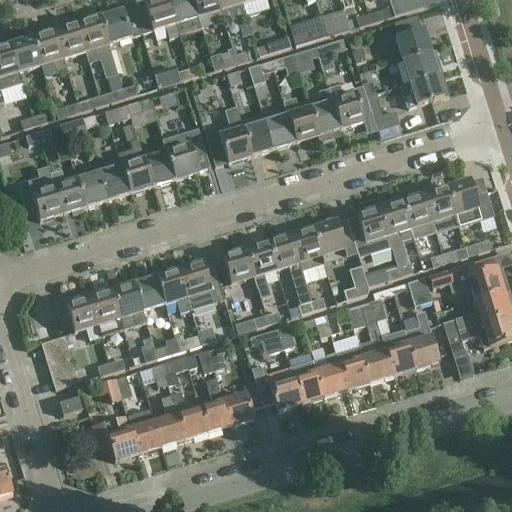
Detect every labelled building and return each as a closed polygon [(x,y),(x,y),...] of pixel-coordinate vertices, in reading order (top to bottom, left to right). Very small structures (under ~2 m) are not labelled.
[(167,2),(159,5),(157,0),(153,0),(145,3),(146,8),(134,12),(142,40),(164,33),(168,44),(178,40),(175,29),(167,2)] [(173,0),(167,2),(175,29),(197,23),(190,0),(173,0)] [(224,26),(220,15),(215,0),(190,0),(197,23),(200,32),(213,28),(213,30),(224,26)] [(215,0),(220,15),(243,8),(240,0),(215,0)] [(240,0),(243,8),(265,2),(265,1),(267,0),(240,0)] [(375,16),(387,10),(381,0),(370,0),(368,1),(375,16)] [(419,0),(404,0),(389,5),(394,21),(416,14),(423,12),(419,0)] [(369,18),(371,27),(394,21),(389,5),(388,5),(390,12),(369,18)] [(108,50),(142,40),(134,12),(99,23),(108,50)] [(327,41),(348,35),(342,15),(332,18),(319,21),(323,32),(324,32),(327,41)] [(253,35),(277,28),(274,18),(250,26),(253,35)] [(371,27),(369,18),(355,22),(358,32),(371,27)] [(402,65),(430,57),(423,34),(420,34),(416,21),(393,28),(398,41),(395,42),(402,65)] [(77,29),(89,68),(100,65),(106,83),(117,79),(123,78),(115,54),(110,56),(108,50),(99,23),(77,29)] [(67,74),(68,77),(89,70),(88,68),(89,68),(77,29),(76,24),(61,28),(63,34),(54,36),(66,75),(67,74)] [(324,32),(323,32),(311,36),(314,45),(327,41),(324,32)] [(31,43),(40,71),(53,67),(56,78),(66,75),(54,36),(31,43)] [(40,71),(31,43),(8,50),(17,78),(18,77),(40,71)] [(259,62),(269,59),(290,52),(287,43),(279,46),(256,53),(259,62)] [(316,52),(319,61),(323,75),(334,71),(330,58),(344,53),(342,44),(327,49),(316,52)] [(0,104),(1,104),(0,100),(0,95),(21,88),(18,77),(17,78),(8,50),(0,52),(0,104)] [(319,61),(316,52),(293,59),(299,77),(313,73),(310,64),(319,61)] [(355,68),(365,65),(361,53),(351,56),(355,68)] [(402,65),(409,87),(436,79),(434,71),(440,69),(435,55),(430,57),(402,65)] [(234,59),(237,69),(248,65),(245,56),(234,59)] [(237,69),(234,59),(222,63),(220,58),(209,61),(213,76),(237,69)] [(270,66),(273,75),(285,72),(288,81),(299,77),(293,59),(270,66)] [(273,75),(270,66),(247,73),(253,90),(265,87),(262,79),(273,75)] [(188,73),(191,83),(203,79),(200,70),(188,73)] [(191,83),(188,73),(176,77),(175,75),(153,81),(157,93),(179,87),(191,83)] [(32,93),(46,83),(40,74),(25,83),(32,93)] [(227,89),(240,85),(237,76),(225,80),(227,89)] [(444,85),(439,87),(436,79),(409,87),(399,90),(402,101),(412,98),(416,110),(449,100),(444,85)] [(365,100),(374,97),(371,86),(362,89),(365,100)] [(183,89),(161,93),(163,105),(185,101),(183,89)] [(328,93),(341,133),(363,127),(352,92),(341,95),(339,89),(328,93)] [(121,94),(124,103),(136,100),(133,90),(121,94)] [(341,133),(328,93),(317,96),(319,102),(307,106),(318,140),(320,147),(340,141),(338,134),(341,133)] [(124,103),(121,94),(109,98),(112,107),(124,103)] [(374,97),(365,100),(369,113),(379,111),(374,97)] [(318,140),(307,106),(297,109),(295,103),(282,106),(287,121),(295,147),(318,140)] [(76,108),(79,117),(91,113),(88,104),(76,108)] [(128,110),(131,119),(141,116),(138,106),(128,110)] [(79,117),(76,108),(54,114),(57,124),(79,117)] [(131,119),(128,110),(114,114),(103,117),(107,129),(128,123),(127,120),(131,119)] [(250,161),(242,134),(236,112),(224,116),(229,132),(205,139),(207,145),(214,170),(227,166),(227,168),(250,161)] [(376,136),(399,128),(395,116),(372,123),(376,136)] [(30,122),(33,131),(47,127),(44,117),(30,122)] [(82,124),(85,133),(96,130),(93,120),(82,124)] [(265,127),(273,154),(295,147),(287,121),(265,127)] [(33,131),(30,122),(19,125),(22,134),(33,131)] [(85,133),(82,124),(59,131),(63,146),(87,139),(85,133)] [(273,154),(265,127),(242,134),(250,161),(273,154)] [(166,157),(175,184),(197,178),(197,176),(210,172),(197,133),(162,144),(166,157)] [(38,137),(41,147),(52,143),(49,134),(38,137)] [(41,147),(38,137),(25,141),(27,151),(41,147)] [(152,191),(144,164),(137,143),(129,146),(131,153),(117,158),(121,171),(129,198),(152,191)] [(175,184),(166,157),(144,164),(152,191),(175,184)] [(62,219),(50,178),(48,171),(36,174),(38,182),(27,186),(30,193),(19,197),(26,220),(36,216),(39,226),(62,219)] [(99,178),(107,205),(129,198),(121,171),(99,178)] [(50,178),(62,219),(85,212),(77,185),(75,179),(63,183),(60,174),(50,178)] [(107,205),(99,178),(77,185),(85,212),(107,205)] [(203,185),(183,190),(185,199),(205,194),(203,185)] [(444,187),(458,230),(493,220),(486,197),(474,201),(469,186),(447,193),(445,187),(444,187)] [(458,230),(444,187),(430,191),(431,197),(424,200),(432,227),(435,237),(458,230)] [(409,234),(432,227),(424,200),(416,202),(414,196),(399,201),(409,234)] [(162,197),(137,203),(139,212),(164,206),(162,197)] [(397,238),(409,234),(399,201),(383,206),(385,211),(379,213),(387,241),(390,252),(395,268),(399,282),(412,278),(409,269),(407,269),(397,238)] [(97,224),(135,214),(132,204),(95,214),(97,224)] [(358,262),(390,252),(387,241),(379,213),(356,220),(346,224),(357,258),(358,262)] [(323,269),(357,258),(346,224),(338,226),(337,220),(310,228),(312,234),(323,269)] [(289,241),(301,276),(323,269),(312,234),(289,241)] [(288,272),(298,306),(309,303),(301,276),(289,241),(267,248),(276,275),(288,272)] [(467,261),(490,254),(487,245),(464,252),(467,261)] [(276,275),(267,248),(245,254),(254,282),(260,303),(270,301),(263,279),(276,275)] [(254,282),(245,254),(222,261),(230,289),(254,282)] [(442,259),(445,268),(456,264),(454,255),(442,259)] [(445,268),(442,259),(429,262),(432,272),(445,268)] [(503,297),(509,295),(506,285),(500,287),(492,262),(428,281),(432,293),(448,288),(451,299),(471,292),(475,305),(503,297)] [(191,315),(214,308),(202,268),(179,275),(187,303),(191,315)] [(366,292),(399,282),(395,268),(362,278),(366,292)] [(366,300),(367,295),(366,292),(362,278),(360,272),(347,275),(353,293),(343,296),(346,306),(358,302),(366,300)] [(191,315),(187,303),(179,275),(155,282),(164,310),(176,306),(180,319),(191,315)] [(164,310),(155,282),(133,289),(142,317),(164,310)] [(413,311),(431,305),(424,282),(406,288),(413,311)] [(217,285),(208,287),(210,296),(214,307),(223,304),(217,285)] [(370,293),(373,304),(400,297),(397,285),(370,293)] [(111,295),(120,323),(123,335),(134,331),(145,328),(142,317),(133,289),(111,295)] [(89,302),(97,330),(101,342),(123,335),(120,323),(111,295),(89,302)] [(510,319),(510,320),(511,319),(511,308),(507,310),(503,297),(475,305),(478,317),(442,328),(446,340),(510,319)] [(74,337),(97,330),(89,302),(81,305),(79,299),(59,306),(64,324),(70,323),(74,337)] [(310,306),(313,316),(325,312),(322,302),(310,306)] [(313,316),(310,306),(297,310),(300,319),(313,316)] [(383,355),(380,342),(375,326),(372,312),(370,312),(369,306),(347,313),(352,333),(365,330),(371,348),(357,352),(368,388),(391,381),(383,355)] [(372,312),(375,326),(386,323),(382,309),(372,312)] [(266,320),(268,329),(280,326),(277,316),(266,320)] [(407,347),(406,348),(414,374),(438,367),(430,340),(423,316),(414,319),(418,332),(404,337),(407,347)] [(333,317),(323,320),(329,340),(339,337),(333,317)] [(511,325),(510,320),(510,319),(446,340),(453,363),(466,359),(462,346),(479,341),(483,354),(511,344),(511,325)] [(268,329),(266,320),(253,324),(234,329),(237,339),(268,329)] [(329,340),(323,320),(314,323),(320,343),(329,340)] [(277,334),(283,354),(293,351),(287,331),(277,334)] [(283,354),(277,334),(263,338),(250,342),(252,349),(261,346),(265,359),(283,354)] [(414,374),(406,348),(407,347),(404,337),(403,335),(380,342),(383,355),(391,381),(414,374)] [(199,340),(202,350),(213,346),(211,337),(199,340)] [(179,357),(189,354),(202,350),(199,340),(183,345),(182,339),(174,341),(179,357)] [(43,360),(66,353),(62,341),(39,348),(43,360)] [(144,367),(156,363),(153,354),(152,349),(140,353),(144,367)] [(153,354),(156,363),(169,360),(166,350),(153,354)] [(216,352),(208,355),(205,355),(212,375),(222,372),(216,352)] [(334,359),(337,369),(345,395),(368,388),(357,352),(335,358),(335,359),(334,359)] [(47,372),(69,364),(66,353),(43,360),(47,372)] [(212,375),(205,355),(197,358),(204,378),(212,375)] [(311,366),(314,376),(322,402),(345,395),(337,369),(334,359),(311,366)] [(159,369),(166,389),(176,386),(173,378),(187,373),(184,362),(170,366),(159,369)] [(50,383),(73,376),(69,364),(47,372),(50,383)] [(109,368),(112,377),(124,373),(121,364),(109,368)] [(288,373),(291,383),(299,409),(322,402),(314,376),(311,366),(288,373)] [(112,377),(109,368),(97,371),(100,381),(112,377)] [(166,389),(159,369),(151,372),(157,392),(166,389)] [(299,409),(291,383),(288,373),(266,379),(265,375),(252,379),(254,386),(256,395),(261,411),(273,407),(276,416),(299,409)] [(73,376),(50,383),(54,395),(77,388),(73,376)] [(114,384),(120,404),(131,400),(125,381),(114,384)] [(198,412),(206,438),(229,431),(221,405),(214,383),(205,386),(212,408),(198,412)] [(111,407),(120,404),(114,384),(96,390),(99,400),(108,398),(111,407)] [(221,405),(229,431),(253,424),(250,414),(261,411),(256,395),(254,386),(243,390),(245,398),(221,405)] [(206,438),(198,412),(185,416),(180,398),(170,401),(176,419),(175,419),(183,445),(206,438)] [(59,408),(62,421),(84,414),(80,401),(59,408)] [(152,426),(160,453),(183,445),(175,419),(176,419),(170,401),(160,404),(166,422),(152,426)] [(137,459),(125,421),(91,432),(100,460),(111,457),(114,466),(137,459)] [(160,453),(152,426),(130,433),(126,421),(125,421),(137,459),(160,453)] [(122,480),(265,444),(261,429),(118,465),(122,480)] [(0,501),(12,498),(3,467),(0,467),(0,501)]
